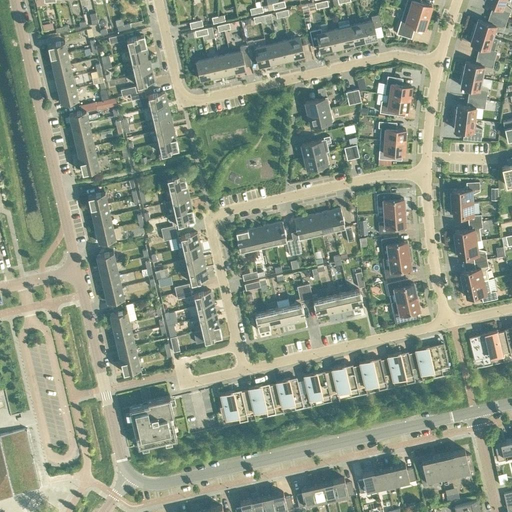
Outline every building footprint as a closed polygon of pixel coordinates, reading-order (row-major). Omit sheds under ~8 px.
[(405,0),(403,8),(427,16),(431,4),(419,0),(405,0)] [(497,6),(493,14),(506,19),(511,7),(503,2),(503,0),(483,0),(497,6)] [(427,16),(403,8),(396,32),(408,36),(412,24),(424,27),(427,16)] [(381,25),(378,13),(371,14),(372,19),(374,26),(381,25)] [(473,23),(471,29),(491,36),(493,30),(502,30),(506,19),(493,14),(491,22),(477,18),(475,23),(473,23)] [(372,19),(360,22),(365,40),(376,37),(374,26),(372,19)] [(360,22),(349,24),(354,42),(365,40),(360,22)] [(349,24),(338,27),(342,45),(354,42),(349,24)] [(320,27),(309,30),(312,45),(318,44),(320,49),(319,49),(319,50),(331,47),(327,30),(321,31),(320,27)] [(338,27),(327,30),(331,47),(342,45),(338,27)] [(494,49),(497,37),(491,36),(471,29),(469,36),(471,37),(469,42),(483,46),(481,55),(494,58),(496,50),(494,49)] [(108,36),(110,42),(124,39),(123,33),(108,36)] [(126,38),(129,49),(146,45),(143,34),(126,38)] [(299,36),(288,39),(292,56),(303,54),(299,36)] [(288,39),(277,41),(281,59),(292,56),(288,39)] [(47,44),(50,57),(67,52),(64,40),(47,44)] [(277,41),(266,44),(270,62),(281,59),(277,41)] [(253,42),(246,43),(250,61),(257,60),(254,47),(255,46),(253,42)] [(241,50),(244,63),(250,61),(246,43),(239,45),(240,50),(241,50)] [(266,44),(255,46),(254,47),(257,60),(258,64),(257,64),(270,62),(266,44)] [(129,49),(131,61),(149,57),(146,45),(129,49)] [(240,50),(229,52),(233,70),(245,67),(244,63),(241,50),(240,50)] [(50,57),(53,68),(70,64),(67,52),(50,57)] [(229,52),(218,55),(222,73),(233,70),(229,52)] [(218,55),(207,57),(211,75),(222,73),(218,55)] [(462,65),(460,72),(481,76),(482,70),(491,70),(494,58),(481,55),(479,63),(465,60),(464,65),(462,65)] [(131,61),(134,73),(151,69),(149,57),(131,61)] [(211,75),(207,57),(196,60),(196,62),(194,62),(195,68),(197,67),(199,77),(199,78),(211,75)] [(53,68),(55,79),(73,75),(70,64),(53,68)] [(151,69),(134,73),(137,84),(154,80),(151,69)] [(474,88),(472,96),(485,98),(488,87),(479,82),(481,76),(460,72),(459,79),(461,79),(459,85),(474,88)] [(390,87),(389,93),(389,94),(409,96),(411,84),(399,82),(400,76),(387,74),(385,86),(390,87)] [(55,79),(58,91),(75,87),(73,75),(55,79)] [(122,94),(129,92),(136,91),(135,85),(120,88),(122,94)] [(75,87),(58,91),(61,102),(78,98),(75,87)] [(358,88),(351,89),(354,102),(361,100),(358,88)] [(136,91),(129,92),(131,99),(145,95),(144,89),(136,91)] [(354,102),(351,89),(345,90),(348,103),(354,102)] [(167,102),(165,90),(147,94),(147,95),(139,97),(141,108),(150,106),(167,102)] [(389,94),(389,93),(387,93),(385,100),(381,99),(379,111),(394,113),(395,107),(407,109),(409,96),(389,94)] [(305,100),(308,113),(330,107),(327,95),(305,100)] [(117,104),(115,96),(95,101),(97,109),(117,104)] [(454,108),(453,115),(474,118),(475,106),(484,107),(485,98),(472,96),(471,105),(456,103),(456,108),(454,108)] [(150,106),(153,118),(170,114),(167,102),(150,106)] [(330,107),(308,113),(310,125),(332,119),(330,107)] [(68,113),(71,126),(89,122),(86,109),(68,113)] [(153,118),(155,129),(173,126),(170,114),(153,118)] [(474,118),(453,115),(452,122),(454,123),(453,128),(468,130),(467,138),(480,140),(482,127),(473,124),(474,118)] [(511,117),(502,120),(506,139),(511,138),(511,117)] [(380,126),(379,138),(404,140),(405,128),(393,127),(393,120),(378,119),(378,126),(380,126)] [(71,126),(74,137),(91,133),(89,122),(71,126)] [(155,129),(158,141),(175,137),(173,126),(155,129)] [(74,137),(77,149),(94,144),(91,133),(74,137)] [(353,144),(350,144),(353,157),(359,155),(356,143),(357,143),(357,135),(348,137),(349,142),(352,142),(353,144)] [(175,137),(158,141),(161,153),(178,149),(175,137)] [(303,151),(304,155),(326,150),(328,150),(326,142),(325,137),(323,138),(301,143),(301,145),(300,145),(301,151),(303,151)] [(404,140),(379,138),(378,157),(383,158),(383,164),(390,164),(391,158),(391,152),(403,152),(404,140)] [(77,149),(79,160),(96,156),(94,144),(77,149)] [(353,157),(350,144),(343,146),(346,158),(353,157)] [(326,150),(304,155),(305,159),(303,160),(304,166),(306,165),(306,167),(328,162),(326,150)] [(96,156),(79,160),(82,171),(99,167),(96,156)] [(511,182),(511,161),(511,157),(506,158),(507,164),(501,165),(505,184),(511,182)] [(166,177),(169,188),(186,184),(184,173),(166,177)] [(449,192),(450,201),(472,200),(471,193),(479,190),(479,180),(465,181),(466,187),(451,188),(451,192),(449,192)] [(169,188),(172,200),(189,196),(186,184),(169,188)] [(87,195),(90,207),(107,203),(105,191),(87,195)] [(383,203),(383,212),(404,210),(403,197),(391,198),(391,191),(381,192),(376,193),(377,204),(383,203)] [(172,200),(174,212),(192,208),(189,196),(172,200)] [(467,214),(467,220),(481,219),(480,213),(473,213),(472,200),(450,201),(450,211),(452,210),(452,214),(467,214)] [(90,207),(93,219),(110,214),(107,203),(90,207)] [(340,206),(328,209),(333,226),(344,224),(340,206)] [(174,212),(166,214),(168,219),(170,220),(171,220),(172,224),(160,227),(162,233),(176,229),(175,224),(194,219),(192,208),(174,212)] [(328,209),(317,212),(321,229),(333,226),(328,209)] [(404,210),(383,212),(384,220),(378,221),(378,232),(393,231),(393,225),(405,224),(404,210)] [(317,212),(305,215),(309,232),(321,229),(317,212)] [(93,219),(95,230),(113,226),(110,214),(93,219)] [(298,236),(292,238),(295,252),(301,251),(299,239),(303,238),(302,233),(309,232),(305,215),(293,217),(298,236)] [(454,243),(476,240),(480,239),(479,226),(482,226),(481,219),(467,220),(468,227),(454,229),(454,233),(453,234),(454,243)] [(282,220),(270,222),(274,240),(286,237),(282,220)] [(270,222),(258,225),(262,243),(274,240),(270,222)] [(344,226),(347,240),(354,239),(350,224),(344,226)] [(258,225),(247,228),(250,245),(262,243),(258,225)] [(121,236),(119,226),(113,227),(113,226),(95,230),(98,241),(115,237),(121,236)] [(360,227),(361,235),(368,234),(367,226),(360,227)] [(250,245),(247,228),(235,231),(239,248),(250,245)] [(181,240),(182,246),(200,242),(197,231),(178,235),(176,229),(162,233),(163,239),(175,236),(176,241),(181,240)] [(383,257),(388,256),(411,253),(410,246),(407,246),(406,240),(395,241),(394,235),(380,237),(383,257)] [(295,252),(292,238),(286,239),(289,254),(295,252)] [(472,253),(473,260),(486,258),(485,249),(477,247),(476,240),(454,243),(455,252),(457,251),(457,255),(472,253)] [(182,246),(185,258),(202,254),(200,242),(182,246)] [(96,254),(99,267),(116,263),(113,250),(96,254)] [(411,253),(388,256),(389,264),(383,265),(385,276),(399,274),(399,268),(410,267),(409,260),(412,260),(411,253)] [(185,258),(188,270),(205,266),(202,254),(185,258)] [(459,274),(461,283),(483,279),(481,271),(488,267),(486,258),(473,260),(474,267),(460,270),(461,274),(459,274)] [(99,267),(101,278),(119,274),(116,263),(99,267)] [(205,266),(188,270),(190,281),(208,277),(205,266)] [(257,276),(256,271),(256,269),(241,273),(243,279),(257,276)] [(355,271),(358,286),(364,285),(361,270),(355,271)] [(101,278),(104,290),(121,285),(119,274),(101,278)] [(170,275),(158,278),(159,285),(172,282),(170,275)] [(483,279),(461,283),(463,292),(465,292),(466,296),(480,293),(482,300),(497,297),(495,289),(490,290),(487,277),(483,279)] [(259,284),(258,279),(244,283),(245,289),(260,285),(259,284)] [(394,292),(396,300),(416,295),(413,282),(402,284),(400,279),(386,282),(388,293),(394,292)] [(174,285),(175,291),(190,288),(188,282),(174,285)] [(309,282),(302,283),(306,298),(312,297),(316,316),(327,313),(324,296),(317,298),(316,293),(311,294),(309,282)] [(296,303),(289,304),(293,321),(304,319),(300,299),(306,298),(302,283),(296,285),(299,297),(295,298),(296,303)] [(121,285),(104,290),(107,301),(124,297),(121,285)] [(194,298),(196,304),(213,300),(210,289),(191,294),(190,288),(175,291),(177,297),(188,294),(190,299),(194,298)] [(359,288),(347,291),(351,308),(363,305),(359,288)] [(347,291),(335,293),(339,311),(351,308),(347,291)] [(335,293),(324,296),(327,313),(339,311),(335,293)] [(416,295),(396,300),(390,301),(395,321),(409,318),(408,311),(419,308),(416,295)] [(196,304),(198,316),(216,312),(213,300),(196,304)] [(289,304),(277,307),(281,324),(293,321),(289,304)] [(277,307),(265,309),(269,327),(281,324),(277,307)] [(109,313),(112,326),(130,322),(127,309),(109,313)] [(269,327),(265,309),(254,312),(258,329),(269,327)] [(198,316),(201,328),(219,324),(216,312),(198,316)] [(112,326),(115,337),(132,333),(130,322),(112,326)] [(219,324),(201,328),(193,330),(195,341),(221,335),(219,324)] [(511,328),(497,331),(502,353),(509,351),(511,357),(511,356),(511,325),(511,326),(511,328)] [(502,353),(497,331),(496,328),(496,329),(483,332),(483,334),(469,338),(474,359),(481,358),(483,363),(491,361),(490,356),(502,353)] [(115,337),(118,349),(135,344),(132,333),(115,337)] [(174,335),(169,336),(173,351),(179,349),(176,334),(174,335)] [(441,367),(448,365),(443,343),(429,347),(428,344),(415,348),(415,347),(414,347),(420,372),(432,369),(434,375),(442,373),(441,367)] [(118,349),(120,360),(137,356),(135,344),(118,349)] [(392,378),(393,378),(404,375),(406,381),(414,379),(408,352),(401,353),(400,351),(387,354),(387,353),(386,353),(392,378)] [(137,356),(120,360),(123,371),(140,367),(137,356)] [(359,360),(359,363),(364,385),(377,382),(378,388),(386,386),(380,358),(373,360),(373,357),(359,360)] [(364,385),(359,363),(352,365),(345,366),(345,364),(332,367),(331,366),(331,369),(336,391),(337,391),(349,388),(350,394),(359,392),(357,386),(364,385)] [(336,391),(331,369),(318,373),(317,370),(304,373),(303,372),(303,373),(309,397),(321,395),(322,400),(331,398),(329,393),(336,391)] [(275,379),(276,382),(281,404),(293,401),(294,407),(303,405),(297,377),(290,379),(289,377),(276,380),(276,379),(275,379)] [(247,385),(248,389),(253,410),(265,407),(267,413),(275,411),(274,406),(281,404),(276,382),(262,385),(261,383),(248,386),(248,385),(247,385)] [(253,410),(248,389),(234,392),(234,390),(220,393),(222,404),(220,404),(222,414),(224,414),(225,417),(237,414),(239,420),(247,418),(246,412),(253,410)] [(147,401),(128,406),(137,445),(176,436),(171,414),(173,413),(169,394),(147,399),(147,401)] [(0,495),(37,487),(39,486),(25,427),(13,430),(0,432),(0,495)] [(511,454),(511,437),(500,440),(500,442),(494,443),(498,460),(505,458),(504,456),(511,454)] [(421,459),(422,463),(418,465),(422,484),(428,483),(427,480),(468,471),(469,474),(474,472),(470,452),(465,453),(464,448),(452,451),(421,459)] [(405,462),(394,465),(398,483),(415,479),(412,467),(406,468),(405,462)] [(394,465),(383,467),(387,485),(398,483),(394,465)] [(383,467),(373,470),(377,487),(387,485),(383,467)] [(373,470),(373,469),(361,472),(363,478),(357,479),(359,491),(377,487),(373,470)] [(332,479),(337,497),(354,493),(351,481),(345,482),(343,476),(332,479)] [(332,479),(322,481),(326,499),(337,497),(332,479)] [(322,481),(311,484),(315,502),(326,499),(322,481)] [(315,502),(311,484),(300,486),(302,492),(295,493),(298,506),(315,502)] [(507,511),(511,511),(511,489),(503,492),(507,511)] [(283,490),(272,493),(276,511),(293,507),(290,495),(284,496),(283,490)] [(445,495),(447,500),(459,497),(457,492),(445,495)] [(272,493),(261,495),(264,511),(270,511),(276,511),(272,493)] [(264,511),(261,495),(251,498),(253,511),(264,511)] [(253,511),(251,498),(251,497),(239,500),(241,506),(235,507),(235,511),(253,511)] [(454,504),(455,511),(458,511),(467,510),(466,511),(478,511),(477,508),(479,508),(476,498),(454,504)]
